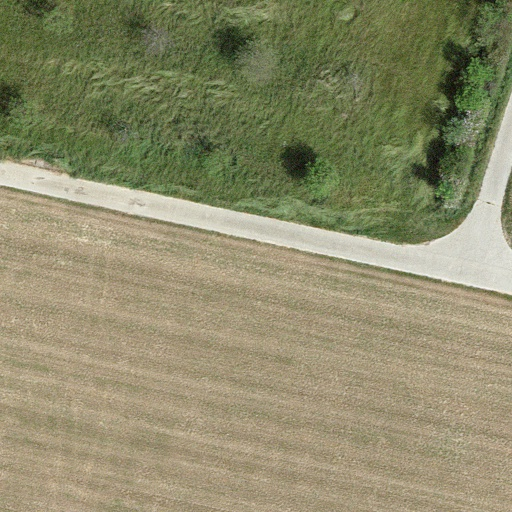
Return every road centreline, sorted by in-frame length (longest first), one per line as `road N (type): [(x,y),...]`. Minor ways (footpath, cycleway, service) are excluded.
road 1 (track): [(0,172),(511,281)]
road 2 (track): [(462,271),(511,119)]
